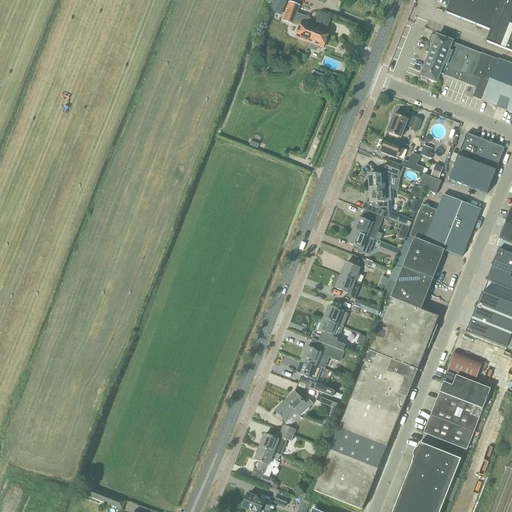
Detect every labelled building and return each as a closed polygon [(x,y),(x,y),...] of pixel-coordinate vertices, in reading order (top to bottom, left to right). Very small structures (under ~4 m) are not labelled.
[(274,0),(271,11),(281,15),(286,0),(274,0)] [(511,0),(450,0),(445,14),(447,14),(490,31),(486,42),(511,52),(511,0)] [(313,33),(311,33),(314,28),(313,28),(305,25),(308,17),(298,13),(301,6),(290,1),(282,21),(293,25),(295,21),(301,23),(296,36),(310,42),(313,33)] [(314,28),(311,33),(313,33),(310,42),(311,42),(308,49),(317,52),(319,45),(324,47),(329,34),(322,31),(324,25),(326,26),(330,17),(319,13),(313,28),(314,28)] [(422,80),(427,82),(429,80),(436,83),(440,74),(442,75),(453,43),(454,42),(437,36),(436,38),(434,37),(431,44),(434,45),(421,77),(422,77),(422,80)] [(474,97),(483,101),(482,102),(499,59),(498,60),(482,53),(482,54),(453,43),(442,75),(444,76),(444,75),(477,88),(474,97)] [(511,64),(499,59),(482,102),(497,107),(497,108),(505,111),(505,110),(511,112),(511,64)] [(315,72),(314,75),(327,80),(329,74),(326,73),(325,75),(315,72)] [(400,118),(394,115),(387,134),(401,140),(406,127),(411,129),(410,130),(417,133),(422,120),(416,118),(415,119),(410,116),(402,113),(400,118)] [(467,139),(450,183),(489,198),(506,155),(467,139)] [(403,147),(384,140),(379,153),(398,160),(403,147)] [(420,155),(429,159),(429,158),(432,159),(434,155),(431,154),(433,150),(424,146),(420,155)] [(404,160),(402,166),(407,169),(422,175),(425,168),(417,165),(420,156),(416,155),(412,164),(404,160)] [(382,174),(369,175),(370,189),(390,188),(391,188),(391,185),(392,174),(398,177),(399,172),(401,166),(388,161),(382,174)] [(439,179),(443,168),(436,165),(431,176),(439,179)] [(424,175),(419,187),(428,191),(433,178),(424,175)] [(442,182),(433,178),(428,191),(437,194),(442,182)] [(410,195),(421,199),(424,191),(413,187),(410,195)] [(370,189),(370,203),(365,203),(363,210),(366,211),(375,215),(383,218),(387,219),(390,213),(389,213),(389,201),(391,201),(390,188),(370,189)] [(390,299),(421,311),(445,251),(462,258),(481,210),(444,195),(437,211),(422,205),(409,237),(414,239),(390,299)] [(511,208),(511,209),(511,208),(511,210),(499,239),(500,239),(497,247),(511,253),(511,208)] [(359,218),(354,231),(374,239),(381,224),(383,218),(375,215),(366,211),(362,220),(359,218)] [(374,239),(354,231),(348,244),(359,248),(358,250),(368,254),(374,239)] [(511,255),(499,250),(486,281),(511,291),(511,255)] [(346,264),(341,276),(361,284),(364,277),(358,275),(360,269),(346,264)] [(361,284),(341,276),(336,289),(348,293),(347,295),(348,295),(349,296),(349,297),(350,298),(355,300),(361,284)] [(390,280),(384,277),(380,284),(387,287),(390,280)] [(511,304),(482,293),(466,332),(507,349),(511,336),(511,304)] [(421,311),(390,299),(380,325),(428,344),(439,318),(421,311)] [(356,300),(354,306),(360,308),(361,308),(377,315),(379,309),(356,300)] [(329,307),(324,319),(339,325),(343,327),(348,314),(344,312),(329,307)] [(324,319),(319,332),(323,334),(321,337),(319,342),(338,350),(344,352),(346,345),(338,341),(338,340),(343,327),(339,325),(324,319)] [(428,344),(380,325),(369,352),(417,371),(426,350),(428,344)] [(313,340),(309,349),(322,354),(329,357),(340,361),(344,352),(338,350),(319,342),(313,340)] [(307,348),(302,361),(317,367),(321,368),(324,370),(329,357),(322,354),(309,349),(307,348)] [(483,361),(456,350),(448,370),(475,381),(483,361)] [(369,353),(354,390),(402,410),(417,371),(369,352),(369,353)] [(297,373),(312,379),(317,380),(321,368),(317,367),(302,361),(297,373)] [(453,384),(456,376),(447,373),(444,381),(453,384)] [(456,376),(453,384),(452,387),(444,383),(440,393),(483,410),(491,390),(456,376)] [(322,386),(309,381),(307,388),(320,392),(323,394),(333,397),(335,391),(322,386)] [(354,390),(348,407),(396,425),(402,410),(354,390)] [(285,402),(296,414),(299,417),(313,404),(307,397),(302,401),(295,393),(285,402)] [(483,410),(440,393),(431,416),(474,432),(483,410)] [(340,411),(344,401),(333,397),(323,394),(319,404),(340,411)] [(296,414),(285,402),(275,412),(286,424),(296,414)] [(348,407),(338,430),(387,449),(396,425),(348,407)] [(424,433),(448,443),(467,450),(468,446),(469,446),(474,432),(431,416),(426,429),(424,433)] [(328,418),(325,425),(333,429),(336,421),(328,418)] [(282,431),(294,436),(296,430),(284,425),(282,431)] [(330,451),(378,470),(387,449),(338,430),(330,451)] [(265,435),(260,448),(280,456),(281,456),(287,440),(292,442),(294,436),(282,431),(279,437),(280,437),(279,440),(265,435)] [(413,457),(413,458),(392,511),(439,511),(460,459),(419,443),(417,447),(416,448),(415,450),(414,451),(414,452),(413,454),(413,455),(413,457)] [(260,448),(255,461),(260,463),(257,470),(265,473),(270,459),(276,461),(278,462),(280,456),(260,448)] [(330,451),(314,491),(362,510),(378,470),(330,451)] [(264,475),(261,482),(273,487),(277,489),(279,483),(275,481),(275,480),(264,475)] [(126,502),(86,487),(83,495),(122,510),(126,502)] [(274,503),(285,508),(289,499),(278,494),(274,503)] [(247,497),(243,508),(253,511),(260,511),(262,508),(268,510),(271,503),(264,500),(263,501),(248,495),(247,497)] [(301,503),(297,511),(306,511),(309,506),(301,503)]
